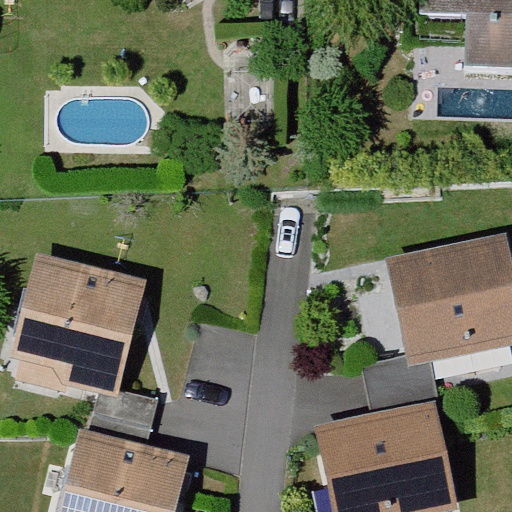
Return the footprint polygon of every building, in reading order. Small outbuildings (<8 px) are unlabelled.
[(511,0),(402,0),(400,48),(443,51),(442,79),(511,82),(511,0)] [(511,355),(490,254),(366,280),(388,382),(511,355)] [(0,384),(98,412),(128,303),(26,275),(0,370),(0,384)] [(438,511),(418,417),(295,443),(309,511),(438,511)] [(162,511),(173,475),(69,444),(48,511),(162,511)]
